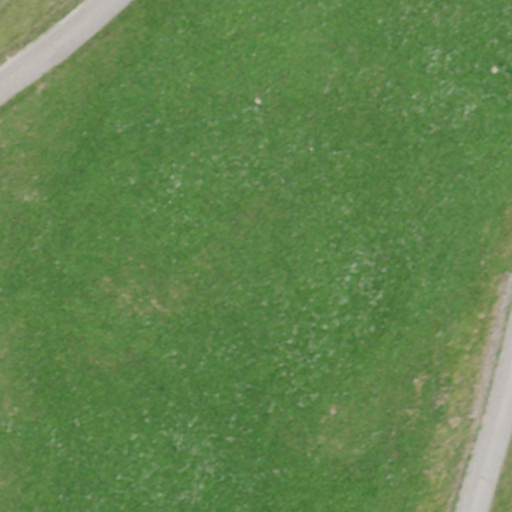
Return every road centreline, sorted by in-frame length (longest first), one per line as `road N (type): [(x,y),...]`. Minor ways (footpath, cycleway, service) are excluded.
road 1 (unclassified): [(469,511),(511,365)]
road 2 (unclassified): [(105,0),(0,91)]
